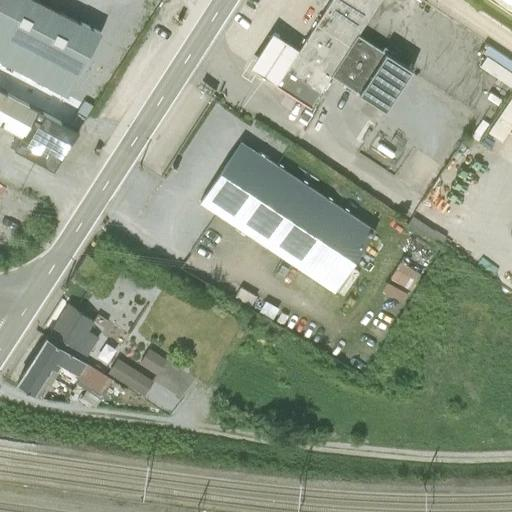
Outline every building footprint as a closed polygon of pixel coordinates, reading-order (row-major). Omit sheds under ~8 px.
[(35,0),(0,0),(0,52),(72,87),(100,30),(35,0)] [(377,0),(329,0),(297,50),(286,68),(276,84),(310,106),(331,74),(356,32),(377,0)] [(511,0),(493,0),(511,12),(511,0)] [(409,67),(356,32),(331,74),(384,109),(409,67)] [(276,84),(297,50),(285,42),(271,33),(248,66),(262,75),(276,84)] [(479,64),(511,81),(511,55),(490,43),(479,64)] [(0,125),(20,137),(13,151),(47,168),(53,172),(78,133),(44,114),(37,110),(0,90),(0,125)] [(511,91),(486,131),(500,140),(511,122),(511,91)] [(240,140),(198,202),(333,293),(375,230),(288,172),(240,140)] [(86,254),(69,280),(100,298),(109,283),(113,282),(117,273),(86,254)] [(404,260),(393,276),(412,288),(422,272),(404,260)] [(240,288),(234,297),(250,307),(256,297),(240,288)] [(79,352),(90,336),(86,332),(93,321),(67,304),(49,333),(79,352)] [(101,308),(99,312),(113,321),(121,310),(115,306),(111,311),(107,308),(105,311),(101,308)] [(45,337),(80,360),(85,353),(97,338),(90,336),(79,352),(49,333),(45,337)] [(45,337),(30,362),(48,374),(65,350),(45,337)] [(150,346),(140,363),(185,391),(196,374),(150,346)] [(80,360),(86,363),(88,365),(92,358),(85,353),(80,360)] [(120,355),(109,371),(145,395),(155,378),(120,355)] [(48,374),(30,362),(15,383),(33,395),(48,374)]
